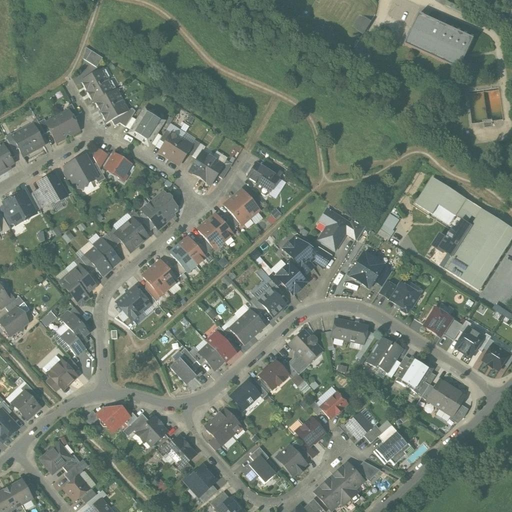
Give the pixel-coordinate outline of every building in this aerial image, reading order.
[(349,0),(317,0),(316,2),(321,5),(314,14),(351,38),(356,31),(363,35),(370,23),(364,19),(368,12),(349,0)] [(474,40),(419,14),(405,46),(460,71),(474,40)] [(91,52),(86,49),(82,60),(85,61),(91,52)] [(97,56),(91,52),(85,61),(91,65),(97,56)] [(102,59),(97,56),(91,65),(96,69),(102,59)] [(101,70),(80,82),(86,93),(107,81),(101,70)] [(107,81),(86,93),(92,104),(94,103),(113,92),(107,81)] [(113,92),(94,103),(100,113),(121,102),(115,91),(113,92)] [(121,102),(100,113),(106,125),(111,122),(127,113),(127,112),(121,102)] [(68,112),(73,120),(78,117),(71,106),(65,109),(67,112),(68,112)] [(127,112),(127,113),(111,122),(114,127),(119,124),(125,128),(135,113),(132,109),(127,112)] [(144,109),(128,134),(138,141),(154,116),(144,109)] [(73,120),(68,112),(67,112),(57,118),(67,136),(71,133),(72,135),(79,132),(73,120)] [(154,116),(138,141),(148,147),(165,122),(154,116)] [(67,136),(57,118),(46,124),(45,124),(50,132),(56,144),(63,140),(62,139),(67,136)] [(38,124),(45,135),(50,132),(45,124),(46,124),(44,120),(38,124)] [(32,125),(11,137),(23,158),(44,146),(32,125)] [(166,131),(160,141),(165,144),(171,134),(166,131)] [(174,134),(171,134),(165,144),(158,154),(169,160),(181,141),(178,139),(177,136),(174,134)] [(2,144),(10,160),(16,157),(7,141),(2,144)] [(184,143),(181,141),(169,160),(179,167),(187,154),(192,146),(191,146),(186,142),(184,143)] [(192,146),(187,154),(192,157),(200,145),(194,141),(191,146),(192,146)] [(2,144),(0,145),(0,175),(7,171),(6,169),(13,165),(10,160),(2,144)] [(200,145),(192,157),(197,161),(202,153),(205,148),(200,145)] [(96,164),(99,169),(107,157),(98,151),(93,159),(96,164)] [(197,161),(189,173),(199,180),(212,159),(202,153),(197,161)] [(131,166),(114,155),(105,168),(119,177),(118,179),(124,183),(127,177),(124,175),(131,166)] [(85,157),(77,161),(77,163),(74,165),(72,164),(64,168),(76,189),(82,191),(83,188),(91,184),(90,182),(94,179),(97,178),(91,167),(85,157)] [(212,159),(199,180),(210,187),(216,177),(223,166),(212,159)] [(223,166),(216,177),(222,180),(232,165),(226,161),(223,166)] [(96,164),(91,167),(97,178),(94,179),(97,184),(105,180),(99,169),(96,164)] [(279,180),(256,165),(252,166),(246,174),(247,179),(257,185),(256,188),(261,191),(261,195),(265,198),(269,196),(279,180)] [(66,197),(54,176),(43,182),(41,190),(49,205),(56,201),(59,202),(66,197)] [(511,239),(511,229),(466,200),(432,179),(416,204),(432,215),(438,206),(463,222),(467,224),(472,216),(477,219),(472,227),(452,258),(445,270),(479,291),(511,239)] [(41,190),(31,196),(39,210),(49,205),(41,190)] [(250,201),(243,192),(240,194),(236,195),(232,198),(250,220),(257,214),(258,210),(250,201)] [(35,215),(23,193),(16,197),(14,197),(11,198),(10,200),(4,204),(5,207),(14,223),(20,220),(22,222),(25,223),(28,221),(29,218),(35,215)] [(166,196),(163,193),(150,204),(167,223),(167,222),(164,219),(168,216),(171,220),(174,216),(173,215),(177,212),(177,209),(171,202),(171,199),(169,196),(166,196)] [(255,197),(250,201),(258,210),(262,206),(255,197)] [(250,220),(232,198),(228,202),(227,205),(224,208),(231,216),(239,225),(243,226),(250,220)] [(167,223),(150,204),(141,212),(143,214),(155,228),(157,231),(167,223)] [(0,213),(1,215),(7,227),(14,223),(5,207),(0,209),(0,213)] [(327,211),(320,222),(327,227),(319,241),(334,251),(346,234),(351,226),(327,211)] [(132,219),(139,228),(144,224),(139,218),(134,212),(129,216),(132,220),(132,219)] [(143,214),(139,218),(144,224),(150,232),(155,228),(143,214)] [(387,241),(400,220),(391,214),(377,234),(387,241)] [(1,215),(0,215),(0,233),(1,236),(9,231),(7,227),(1,215)] [(223,225),(216,216),(213,219),(210,219),(206,223),(224,244),(231,238),(231,234),(223,225)] [(239,225),(231,216),(227,220),(228,221),(235,229),(239,225)] [(139,228),(132,219),(132,220),(123,227),(139,246),(148,238),(139,228)] [(236,230),(235,229),(228,221),(223,225),(231,234),(236,230)] [(351,226),(346,234),(357,241),(365,228),(354,221),(351,226)] [(467,224),(463,222),(457,231),(454,229),(447,240),(450,243),(444,252),(452,258),(472,227),(467,224)] [(224,244),(206,223),(201,226),(201,230),(198,232),(205,241),(213,250),(217,250),(224,244)] [(139,246),(123,227),(116,232),(114,235),(121,243),(130,254),(139,246)] [(106,235),(116,247),(121,243),(114,235),(116,232),(113,229),(106,235)] [(101,239),(112,252),(117,248),(116,247),(106,235),(101,239)] [(112,252),(101,239),(92,247),(94,249),(112,269),(121,262),(112,252)] [(294,239),(283,250),(291,259),(303,272),(306,275),(313,269),(309,264),(313,261),(317,257),(313,252),(312,251),(294,239)] [(189,240),(186,242),(182,243),(178,246),(196,267),(203,261),(203,257),(196,248),(189,240)] [(214,251),(213,250),(205,241),(200,244),(208,254),(209,255),(214,251)] [(203,257),(208,254),(200,244),(196,248),(203,257)] [(196,267),(178,246),(174,249),(173,253),(170,255),(178,264),(185,273),(189,273),(196,267)] [(318,248),(313,252),(317,257),(313,261),(322,269),(331,256),(318,248)] [(85,256),(96,269),(102,277),(112,269),(94,249),(85,256)] [(384,266),(364,253),(349,276),(356,281),(358,281),(361,283),(362,285),(369,289),(373,282),(383,267),(384,266)] [(79,259),(90,272),(91,273),(96,269),(85,256),(85,255),(79,259)] [(78,268),(85,276),(90,272),(79,259),(79,258),(74,263),(78,268)] [(289,265),(298,275),(303,272),(291,259),(284,265),(286,267),(289,265)] [(273,273),(276,276),(286,267),(284,265),(281,261),(271,270),(273,273)] [(176,281),(161,263),(158,265),(155,266),(151,269),(169,291),(176,285),(176,281)] [(181,277),(185,273),(178,264),(173,268),(181,277)] [(276,276),(275,277),(281,283),(293,296),(306,284),(298,275),(289,265),(286,267),(276,276)] [(373,282),(382,288),(386,282),(392,273),(383,267),(373,282)] [(85,276),(78,268),(69,275),(86,294),(90,291),(92,291),(95,289),(95,287),(85,276)] [(169,291),(151,269),(147,273),(146,276),(143,279),(150,287),(158,296),(162,296),(169,291)] [(277,287),(281,283),(275,277),(276,276),(273,273),(268,277),(271,281),(277,287)] [(86,294),(69,275),(60,283),(80,306),(82,307),(84,304),(85,302),(89,299),(86,294)] [(277,287),(271,281),(266,285),(270,289),(278,297),(282,293),(277,287)] [(389,301),(397,289),(386,282),(382,288),(378,294),(389,301)] [(410,284),(408,288),(402,285),(399,286),(397,289),(389,301),(400,308),(399,309),(400,312),(404,315),(407,315),(422,292),(410,284)] [(158,301),(158,296),(150,287),(145,291),(148,294),(155,303),(156,303),(158,301)] [(142,298),(134,288),(116,304),(123,312),(131,322),(132,322),(149,307),(150,307),(142,298)] [(278,297),(270,289),(264,294),(265,296),(258,302),(265,310),(269,314),(273,319),(282,311),(281,310),(286,306),(278,297)] [(150,308),(155,303),(148,294),(142,298),(150,307),(149,307),(150,308)] [(5,309),(15,301),(11,296),(7,299),(0,304),(0,310),(1,312),(5,309)] [(15,301),(5,309),(9,315),(15,310),(16,310),(24,304),(19,298),(15,301)] [(261,314),(265,310),(258,302),(255,298),(250,302),(252,305),(261,314)] [(256,318),(261,314),(252,305),(248,309),(250,311),(256,318)] [(69,313),(71,315),(72,315),(81,326),(86,322),(74,309),(69,313)] [(435,309),(423,327),(440,338),(443,335),(452,320),(435,309)] [(9,315),(0,321),(0,324),(10,337),(18,331),(22,331),(24,315),(19,314),(16,310),(15,310),(9,315)] [(256,318),(250,311),(239,320),(254,337),(264,327),(256,318)] [(52,312),(41,321),(46,327),(57,318),(52,312)] [(132,322),(131,322),(123,312),(114,320),(130,330),(135,325),(132,322)] [(81,326),(72,315),(71,315),(62,323),(70,332),(82,346),(86,342),(86,340),(84,338),(88,335),(88,334),(81,326)] [(254,337),(239,320),(229,330),(236,337),(244,346),(254,337)] [(460,332),(463,327),(452,320),(443,335),(453,342),(460,332)] [(351,325),(335,321),(331,337),(347,341),(351,325)] [(463,327),(460,332),(465,335),(469,329),(471,325),(466,322),(463,327)] [(367,328),(351,325),(347,341),(363,345),(367,328)] [(222,340),(227,336),(223,332),(218,327),(213,331),(216,334),(222,340)] [(231,341),(236,337),(229,330),(227,328),(223,332),(227,336),(231,341)] [(469,329),(465,335),(456,348),(471,358),(476,350),(484,338),(469,329)] [(82,346),(70,332),(61,339),(68,347),(76,357),(85,349),(82,346)] [(304,333),(302,335),(299,335),(296,337),(296,340),(290,346),(298,355),(307,364),(321,352),(314,345),(315,344),(315,341),(313,339),(310,339),(310,340),(304,333)] [(222,340),(216,334),(206,343),(208,346),(224,362),(225,364),(235,354),(222,340)] [(63,351),(68,347),(61,339),(57,335),(53,338),(63,351)] [(484,350),(490,340),(491,338),(486,335),(484,338),(476,350),(482,353),(484,350)] [(391,344),(382,339),(377,346),(372,353),(372,354),(366,363),(375,369),(377,366),(380,368),(379,369),(386,374),(387,374),(395,361),(402,351),(394,345),(392,348),(390,346),(391,344)] [(489,353),(493,346),(494,346),(496,344),(490,340),(484,350),(489,353)] [(224,362),(208,346),(199,354),(205,362),(214,371),(224,362)] [(494,346),(493,346),(489,353),(483,362),(499,372),(503,365),(509,356),(494,346)] [(192,366),(196,362),(189,354),(185,349),(180,354),(183,357),(192,366)] [(200,366),(205,362),(199,354),(194,349),(189,354),(196,362),(200,366)] [(511,350),(509,356),(503,365),(508,369),(511,362),(511,350)] [(298,355),(288,364),(297,375),(298,376),(309,367),(307,364),(298,355)] [(192,366),(183,357),(170,368),(186,385),(195,378),(192,375),(196,371),(192,366)] [(422,363),(412,357),(410,360),(404,370),(396,382),(406,389),(422,363)] [(400,364),(399,367),(404,370),(410,360),(405,357),(400,364)] [(65,365),(73,374),(78,369),(70,360),(65,365)] [(65,365),(61,361),(47,375),(51,379),(60,388),(62,391),(77,378),(73,374),(65,365)] [(285,361),(279,366),(288,376),(288,377),(291,381),(297,375),(288,364),(285,361)] [(400,364),(395,361),(387,374),(386,374),(385,375),(391,379),(399,367),(400,364)] [(279,366),(275,362),(259,377),(270,389),(275,384),(278,387),(284,381),(284,380),(288,377),(288,376),(279,366)] [(422,363),(406,389),(416,395),(430,373),(432,370),(422,363)] [(435,377),(430,373),(416,395),(421,399),(430,386),(435,377)] [(55,393),(60,388),(51,379),(46,384),(55,393)] [(452,390),(439,381),(434,389),(426,402),(439,410),(452,390)] [(247,383),(230,398),(243,411),(258,397),(259,396),(251,388),(247,383)] [(256,383),(251,388),(259,396),(258,397),(262,401),(267,396),(256,383)] [(23,393),(24,393),(34,403),(39,398),(26,385),(20,390),(23,393)] [(434,389),(430,386),(421,399),(426,402),(434,389)] [(452,390),(439,410),(451,417),(452,418),(460,405),(464,398),(452,390)] [(34,403),(24,393),(23,393),(15,401),(17,403),(14,407),(14,410),(16,412),(19,412),(27,421),(36,413),(36,409),(38,407),(34,403)] [(337,394),(320,409),(322,412),(329,420),(335,415),(336,416),(342,411),(341,410),(346,405),(342,401),(343,398),(340,396),(338,395),(337,394)] [(322,412),(320,409),(313,401),(307,406),(316,417),(322,412)] [(1,412),(7,417),(11,413),(2,403),(0,405),(0,412),(1,412)] [(224,411),(235,422),(240,418),(227,405),(223,410),(224,411)] [(468,410),(460,405),(452,418),(451,417),(449,420),(457,425),(464,418),(468,410)] [(120,409),(103,410),(96,416),(96,417),(98,420),(100,421),(100,425),(103,428),(107,428),(112,434),(124,423),(129,419),(128,418),(120,409)] [(235,422),(224,411),(215,419),(232,437),(241,429),(235,422)] [(0,412),(0,440),(2,443),(8,438),(8,439),(12,434),(18,429),(7,417),(1,412),(0,412)] [(98,420),(96,417),(96,416),(92,412),(83,420),(91,427),(98,420)] [(128,418),(129,419),(124,423),(128,428),(129,427),(137,420),(132,414),(128,418)] [(137,420),(129,427),(136,435),(149,423),(142,415),(137,420)] [(371,429),(359,415),(346,426),(358,440),(363,437),(371,429)] [(136,435),(135,435),(143,444),(145,441),(151,447),(166,433),(154,419),(149,423),(136,435)] [(215,419),(206,427),(207,432),(214,439),(221,447),(232,437),(215,419)] [(323,434),(311,420),(296,433),(306,445),(308,447),(309,447),(323,434)] [(378,438),(382,435),(375,426),(371,429),(363,437),(370,445),(378,438)] [(391,426),(382,435),(378,438),(383,444),(397,433),(391,426)] [(410,448),(397,433),(383,444),(379,448),(373,453),(385,466),(389,461),(394,466),(406,456),(404,454),(410,448)] [(195,456),(179,438),(173,444),(167,449),(167,454),(166,454),(180,469),(183,466),(183,467),(187,463),(195,456)] [(167,449),(173,444),(169,439),(156,451),(162,458),(166,454),(167,454),(167,449)] [(215,452),(221,447),(214,439),(208,444),(215,452)] [(308,447),(306,445),(302,449),(312,460),(317,456),(309,447),(308,447)] [(59,446),(41,461),(52,474),(61,467),(70,460),(59,446)] [(306,466),(289,447),(281,454),(284,458),(279,462),(292,477),(297,473),(299,475),(303,472),(301,469),(306,466)] [(259,458),(264,463),(268,459),(259,449),(249,458),(254,462),(259,458)] [(70,460),(61,467),(67,474),(80,464),(74,456),(70,460)] [(254,462),(242,473),(252,484),(258,479),(264,485),(275,476),(264,463),(259,458),(254,462)] [(191,468),(187,463),(183,467),(183,466),(180,469),(178,471),(182,476),(191,468)] [(363,463),(357,469),(369,483),(380,472),(363,463)] [(363,483),(347,464),(330,479),(350,501),(356,494),(354,491),(363,483)] [(191,476),(184,482),(198,498),(216,482),(202,467),(192,476),(191,476)] [(89,490),(79,477),(63,490),(74,503),(89,490)] [(350,501),(330,479),(314,494),(330,511),(340,504),(343,507),(350,501)] [(154,485),(158,492),(167,488),(163,481),(154,485)] [(25,488),(22,482),(11,488),(21,507),(32,501),(31,498),(25,488)] [(31,485),(25,488),(31,498),(36,495),(31,485)] [(11,488),(0,493),(10,511),(11,511),(21,507),(11,488)] [(94,489),(81,499),(87,507),(100,496),(94,489)] [(10,511),(0,493),(0,511),(10,511)] [(242,511),(231,499),(215,511),(242,511)] [(308,505),(314,511),(323,511),(313,500),(308,505)] [(101,501),(87,511),(109,511),(110,511),(101,501)]
